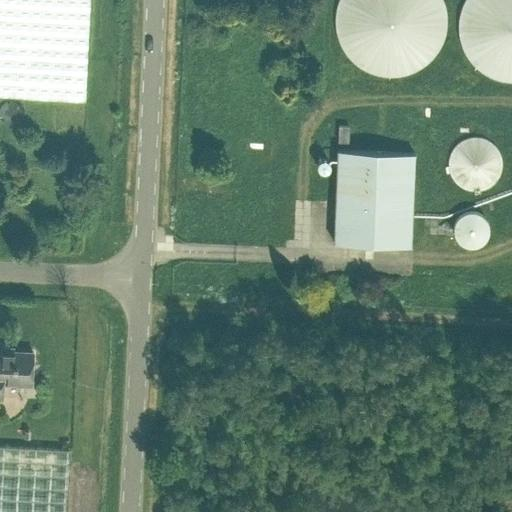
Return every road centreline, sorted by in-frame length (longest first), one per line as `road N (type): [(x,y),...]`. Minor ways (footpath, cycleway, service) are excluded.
road 1 (tertiary): [(142,274),(155,0)]
road 2 (tertiary): [(129,511),(142,274)]
road 3 (unclassified): [(142,274),(0,268)]
